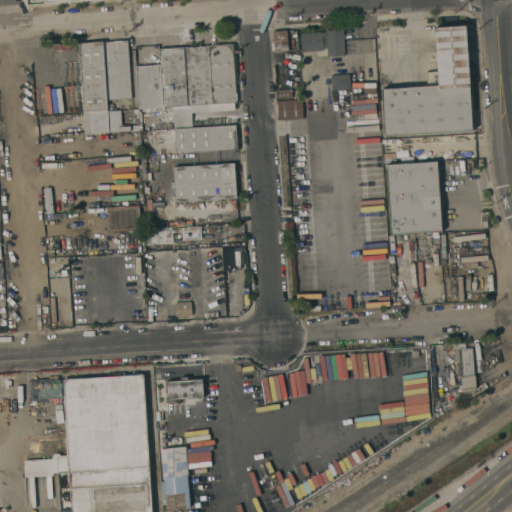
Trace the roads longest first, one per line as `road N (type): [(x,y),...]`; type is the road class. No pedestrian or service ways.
road 1 (residential): [(0,25),(394,0)]
road 2 (residential): [(272,336),(249,0)]
road 3 (residential): [(28,351),(6,25)]
road 4 (residential): [(272,336),(0,352)]
road 5 (tertiary): [(511,147),(497,0)]
